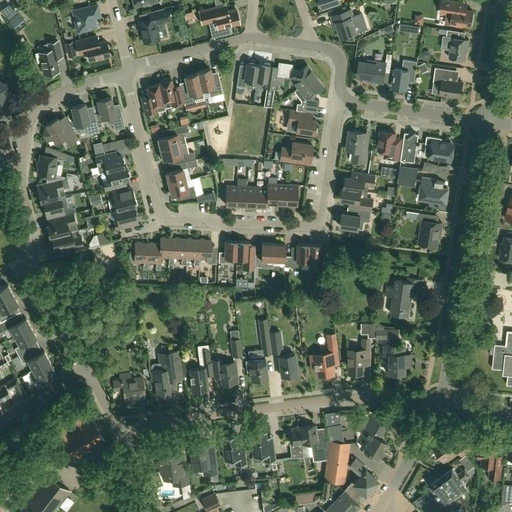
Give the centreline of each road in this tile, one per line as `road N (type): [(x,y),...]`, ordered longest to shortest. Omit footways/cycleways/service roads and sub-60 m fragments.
road 1 (residential): [(86,368),(30,270),(25,140),(41,104),(125,74)]
road 2 (residential): [(123,436),(141,424),(338,398),(440,403)]
road 3 (residential): [(164,222),(298,229),(321,222),(338,91)]
road 4 (residential): [(440,403),(485,122)]
road 5 (residential): [(164,222),(125,74)]
road 6 (residential): [(338,91),(351,102),(485,122)]
road 7 (residential): [(125,74),(247,37)]
road 8 (residential): [(376,511),(440,403)]
road 9 (residential): [(485,122),(501,0)]
